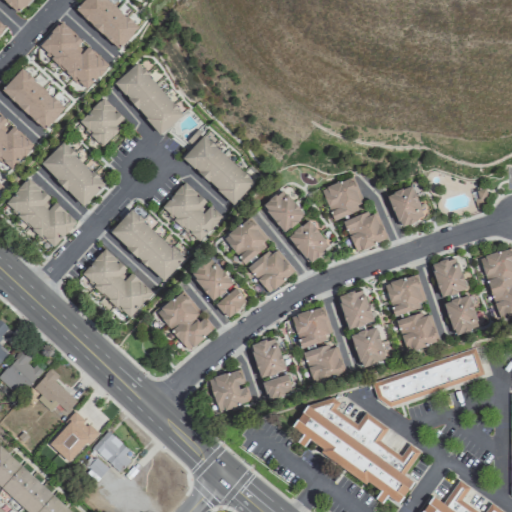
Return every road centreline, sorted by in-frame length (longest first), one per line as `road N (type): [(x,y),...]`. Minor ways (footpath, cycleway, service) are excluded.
road 1 (residential): [(150,408),(234,335),(313,283),(511,217)]
road 2 (secondary): [(150,408),(0,267)]
